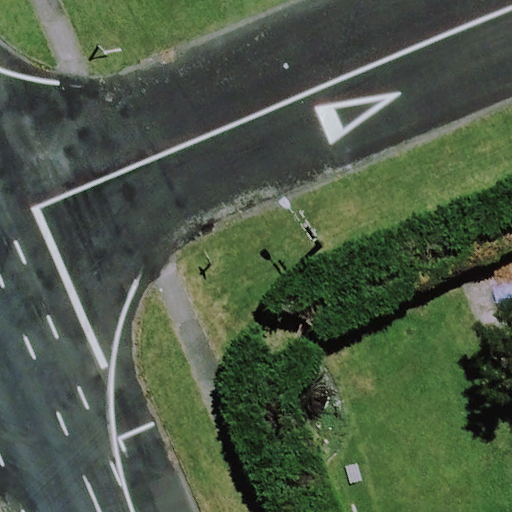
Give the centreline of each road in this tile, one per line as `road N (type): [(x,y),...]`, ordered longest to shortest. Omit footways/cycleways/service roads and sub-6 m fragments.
road 1 (residential): [(511,10),(0,229)]
road 2 (tertiary): [(0,299),(90,511)]
